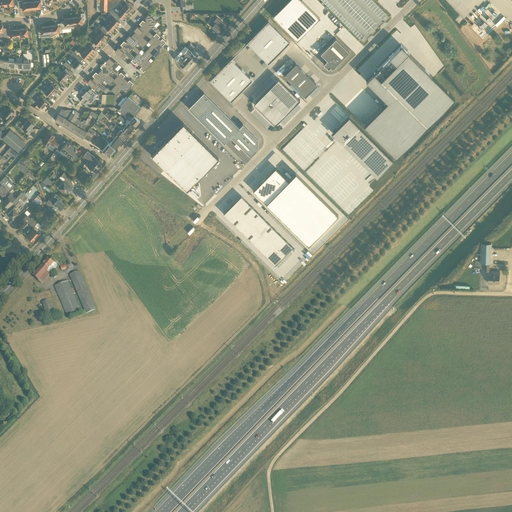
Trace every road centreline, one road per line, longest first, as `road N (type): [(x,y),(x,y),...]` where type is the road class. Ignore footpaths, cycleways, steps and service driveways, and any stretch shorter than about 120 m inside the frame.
road 1 (motorway): [(511,156),(165,511)]
road 2 (motorway): [(182,511),(511,174)]
road 3 (secondary): [(0,297),(263,0)]
road 4 (track): [(511,295),(421,299),(295,435)]
road 5 (unclassified): [(274,141),(239,105),(292,49),(331,84)]
road 6 (track): [(224,346),(268,302),(263,277),(249,257),(196,221)]
